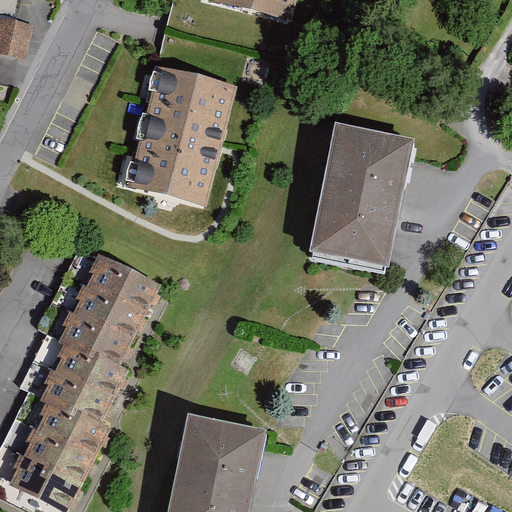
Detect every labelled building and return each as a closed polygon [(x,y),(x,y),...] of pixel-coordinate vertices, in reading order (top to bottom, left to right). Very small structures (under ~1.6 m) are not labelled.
[(210,0),(290,20),(294,0),(210,0)] [(32,30),(0,23),(0,57),(25,63),(32,30)] [(240,84),(156,61),(122,182),(206,206),(240,84)] [(337,130),(311,260),(388,276),(414,145),(337,130)] [(161,292),(101,263),(86,295),(145,323),(161,292)] [(133,349),(145,323),(86,295),(74,322),(133,349)] [(120,376),(133,349),(74,322),(62,347),(67,349),(64,354),(95,370),(98,365),(120,376)] [(64,354),(51,385),(112,414),(131,377),(120,376),(98,365),(95,370),(64,354)] [(103,433),(112,414),(51,385),(42,403),(48,406),(42,418),(78,435),(83,424),(103,433)] [(42,418),(30,444),(91,474),(110,436),(103,433),(83,424),(78,435),(42,418)] [(251,511),(268,437),(190,420),(170,511),(251,511)] [(18,468),(80,497),(91,474),(30,444),(18,468)] [(7,492),(48,511),(72,511),(80,497),(18,468),(7,492)]
